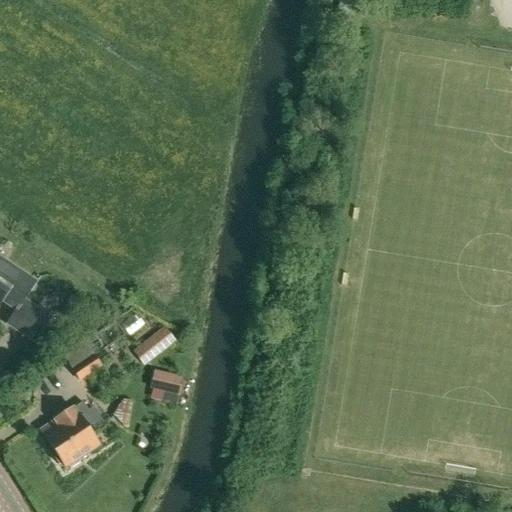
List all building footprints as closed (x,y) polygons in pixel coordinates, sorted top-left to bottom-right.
[(0,305),(2,303),(14,311),(16,312),(25,299),(36,283),(0,258),(0,305)] [(16,312),(14,311),(5,325),(35,345),(52,317),(25,299),(16,312)] [(138,349),(149,363),(172,346),(160,331),(138,349)] [(73,370),(80,382),(102,369),(94,357),(84,343),(63,357),(72,370),(73,370)] [(155,372),(150,389),(176,395),(180,378),(155,372)] [(133,402),(123,401),(114,416),(124,427),(128,427),(133,402)] [(84,403),(42,432),(57,454),(55,459),(59,465),(64,465),(67,469),(70,467),(72,470),(81,464),(79,461),(99,448),(87,429),(92,426),(97,433),(106,426),(95,409),(90,412),(84,403)]
